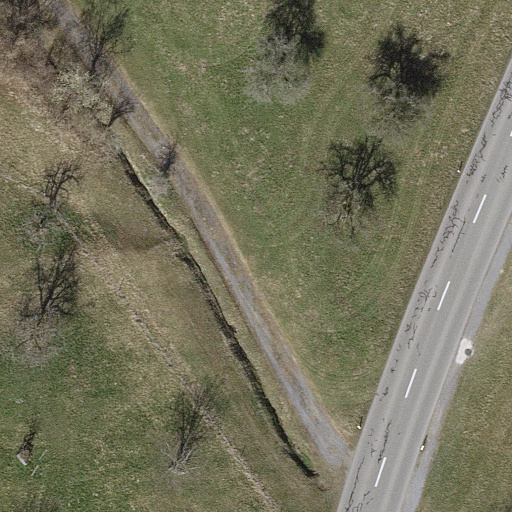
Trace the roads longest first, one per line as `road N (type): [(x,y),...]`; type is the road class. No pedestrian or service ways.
road 1 (track): [(375,487),(332,451),(186,185),(45,0)]
road 2 (tertiary): [(368,511),(511,138)]
